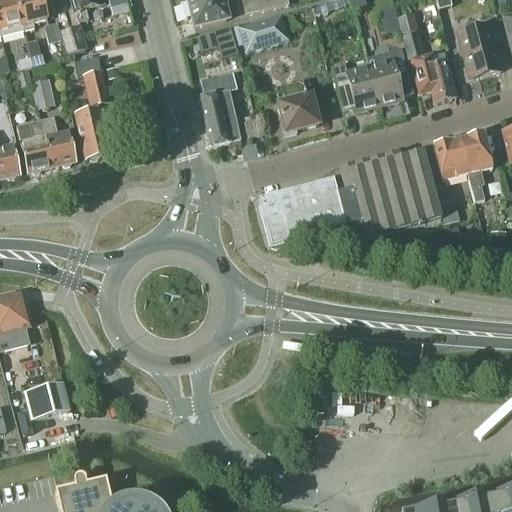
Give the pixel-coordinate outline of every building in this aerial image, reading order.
[(0,32),(2,40),(25,34),(16,0),(0,4),(0,32)] [(41,0),(16,0),(25,34),(35,31),(34,26),(47,23),(41,0)] [(88,22),(85,13),(102,8),(100,0),(70,0),(78,25),(88,22)] [(130,13),(127,0),(118,0),(108,2),(111,17),(130,13)] [(187,0),(189,5),(181,7),(186,25),(193,24),(195,31),(226,24),(220,0),(187,0)] [(286,0),(247,0),(236,3),(240,19),(288,8),(286,0)] [(351,0),(353,9),(365,5),(364,0),(351,0)] [(434,0),(438,13),(451,9),(448,0),(434,0)] [(511,5),(510,0),(508,0),(498,3),(501,13),(511,9),(511,5)] [(325,4),(311,9),(314,19),(328,15),(325,4)] [(245,57),(289,44),(282,18),(237,31),(245,57)] [(413,18),(398,22),(402,38),(417,34),(413,18)] [(511,56),(511,18),(502,21),(511,56)] [(48,29),(45,34),(49,47),(61,44),(56,27),(48,29)] [(86,52),(80,29),(61,34),(67,57),(86,52)] [(470,83),(500,74),(488,29),(457,37),(470,83)] [(206,38),(198,40),(201,53),(221,49),(223,60),(237,57),(234,44),(231,32),(206,38)] [(402,39),(409,63),(410,63),(424,59),(417,35),(402,39)] [(36,43),(27,46),(30,60),(40,57),(36,43)] [(402,52),(366,61),(369,71),(379,110),(402,104),(401,100),(414,97),(402,52)] [(434,108),(456,102),(443,55),(424,60),(424,59),(410,63),(419,98),(431,95),(434,108)] [(0,74),(9,72),(6,60),(0,61),(0,74)] [(30,60),(18,63),(20,73),(32,70),(30,60)] [(90,111),(109,107),(102,75),(101,75),(98,61),(75,66),(78,81),(83,80),(90,111)] [(344,67),(332,70),(344,115),(355,112),(356,116),(379,110),(369,71),(347,77),(344,67)] [(109,83),(119,80),(117,71),(107,74),(109,83)] [(29,74),(17,77),(20,91),(32,88),(32,87),(31,81),(29,74)] [(210,150),(240,143),(229,95),(237,93),(233,77),(200,84),(203,100),(199,101),(210,150)] [(46,78),(31,81),(32,87),(32,88),(37,112),(54,108),(48,83),(46,78)] [(302,86),(302,84),(275,92),(278,105),(277,105),(285,133),(282,134),(284,140),(298,136),(297,133),(318,128),(307,88),(306,85),(302,86)] [(97,160),(110,157),(107,142),(117,139),(122,133),(118,118),(112,114),(101,116),(100,112),(75,118),(85,163),(87,163),(89,165),(96,163),(97,160)] [(54,121),(41,124),(51,172),(61,169),(62,170),(71,168),(71,167),(76,166),(69,137),(58,139),(54,121)] [(247,142),(259,139),(255,123),(244,125),(247,142)] [(41,124),(16,129),(27,177),(31,176),(32,177),(40,175),(41,174),(51,172),(41,124)] [(511,131),(502,134),(511,177),(511,131)] [(465,143),(457,145),(466,178),(467,178),(470,191),(470,192),(471,192),(475,206),(484,203),(480,189),(484,188),(480,174),(491,172),(482,138),(465,142),(465,143)] [(442,184),(466,178),(457,145),(449,147),(449,146),(433,150),(442,184)] [(0,184),(6,183),(8,184),(14,182),(15,181),(19,180),(12,149),(0,152),(0,184)] [(423,157),(400,163),(398,158),(337,173),(340,182),(333,184),(295,194),(258,204),(270,251),(308,241),(344,231),(348,248),(363,244),(441,223),(423,157)] [(443,226),(458,223),(454,204),(438,207),(443,226)] [(458,231),(445,234),(449,249),(462,246),(458,231)] [(511,254),(511,235),(501,238),(506,256),(511,254)] [(24,330),(28,329),(20,298),(0,302),(0,353),(28,347),(24,330)] [(70,413),(63,384),(24,395),(31,423),(70,413)] [(152,511),(151,511),(145,508),(138,506),(131,505),(124,506),(118,508),(112,511),(105,484),(86,488),(85,484),(84,483),(84,482),(83,481),(82,480),(81,480),(80,480),(79,480),(78,480),(76,480),(75,481),(74,482),(73,483),(73,485),(73,486),(73,487),(74,491),(57,495),(54,495),(58,511),(152,511)] [(511,511),(511,490),(494,495),(497,511),(511,511)] [(497,511),(494,495),(474,499),(476,511),(497,511)] [(476,511),(474,499),(454,503),(455,511),(476,511)] [(455,511),(454,503),(434,507),(434,511),(455,511)]
